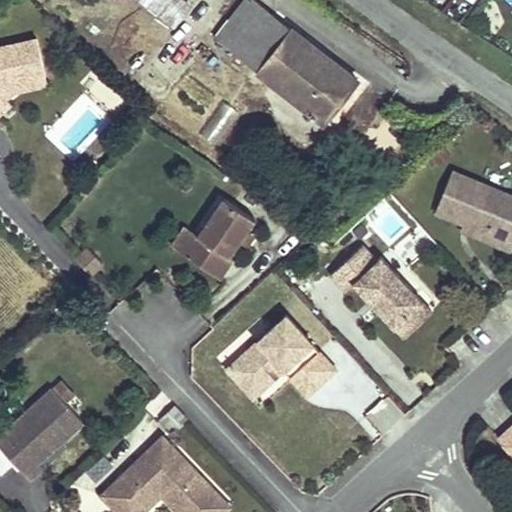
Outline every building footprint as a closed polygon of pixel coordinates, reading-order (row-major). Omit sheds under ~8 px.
[(196,6),(187,0),(138,0),(178,30),(196,6)] [(224,50),(260,1),(258,0),(244,0),(213,42),(224,50)] [(361,76),(260,1),(224,50),(323,125),(361,76)] [(459,10),(454,17),(460,22),(465,15),(459,10)] [(0,87),(6,82),(11,87),(44,80),(34,36),(0,43),(0,87)] [(0,87),(0,106),(8,99),(3,94),(11,87),(6,82),(0,87)] [(218,147),(235,109),(217,100),(200,139),(218,147)] [(438,164),(450,154),(442,146),(431,156),(438,164)] [(89,159),(82,166),(90,173),(96,165),(89,159)] [(511,194),(452,170),(435,212),(464,224),(485,232),(482,238),(511,251),(511,249),(511,194)] [(229,256),(239,241),(247,230),(255,218),(223,197),(197,236),(206,242),(194,260),(220,278),(233,259),(229,256)] [(482,238),(485,232),(464,224),(461,230),(482,238)] [(119,225),(108,237),(123,251),(134,239),(119,225)] [(206,242),(197,236),(198,235),(186,227),(173,246),(194,260),(206,242)] [(254,235),(247,230),(239,241),(247,246),(254,235)] [(361,246),(329,277),(344,292),(352,285),(394,329),(422,303),(380,258),(376,262),(361,246)] [(91,274),(103,263),(88,248),(77,259),(91,274)] [(60,317),(73,307),(67,300),(52,312),(60,317)] [(422,303),(394,329),(402,338),(430,312),(422,303)] [(283,365),(311,395),(335,373),(285,319),(226,373),(248,397),(283,365)] [(283,365),(248,397),(252,401),(282,374),(290,381),(306,399),(311,395),(283,365)] [(62,381),(54,389),(65,401),(73,394),(62,381)] [(84,422),(65,401),(54,389),(53,388),(0,435),(0,472),(1,474),(15,462),(30,479),(44,466),(39,462),(36,458),(57,439),(60,443),(84,422)] [(175,428),(186,418),(175,407),(164,417),(175,428)] [(511,426),(499,438),(511,451),(511,426)] [(201,511),(219,495),(163,436),(102,495),(118,511),(142,511),(162,494),(165,490),(170,496),(167,499),(179,511),(201,511)] [(36,458),(39,462),(60,443),(57,439),(36,458)] [(162,494),(167,499),(170,496),(165,490),(162,494)] [(224,511),(231,506),(219,495),(201,511),(224,511)]
